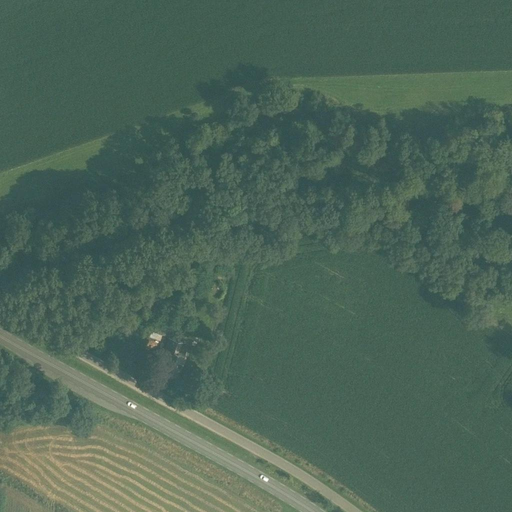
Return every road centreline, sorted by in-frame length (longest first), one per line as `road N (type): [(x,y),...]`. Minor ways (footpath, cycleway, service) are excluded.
road 1 (unclassified): [(353,511),(276,461),(0,310)]
road 2 (primary): [(311,511),(0,336)]
